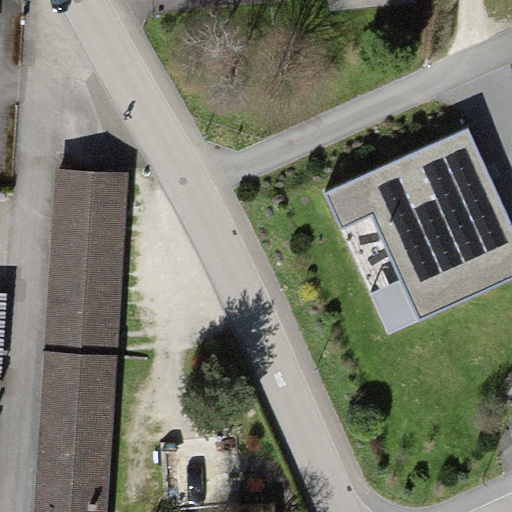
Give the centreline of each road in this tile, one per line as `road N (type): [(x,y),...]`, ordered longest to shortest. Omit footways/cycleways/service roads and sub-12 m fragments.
road 1 (residential): [(9,511),(51,0)]
road 2 (residential): [(188,189),(511,41)]
road 3 (residential): [(188,189),(335,511)]
road 4 (residential): [(88,0),(188,189)]
